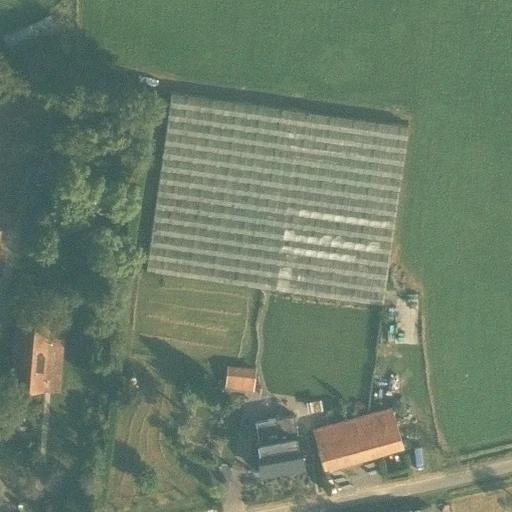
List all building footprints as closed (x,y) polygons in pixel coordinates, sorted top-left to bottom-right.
[(0,33),(12,59),(60,38),(49,12),(0,33)] [(408,125),(171,91),(132,369),(368,404),(408,125)] [(11,384),(41,387),(47,322),(17,320),(11,384)] [(403,447),(396,421),(391,405),(312,428),(317,444),(324,470),(403,447)] [(260,473),(303,465),(294,414),(256,421),(260,442),(255,443),(260,473)]
